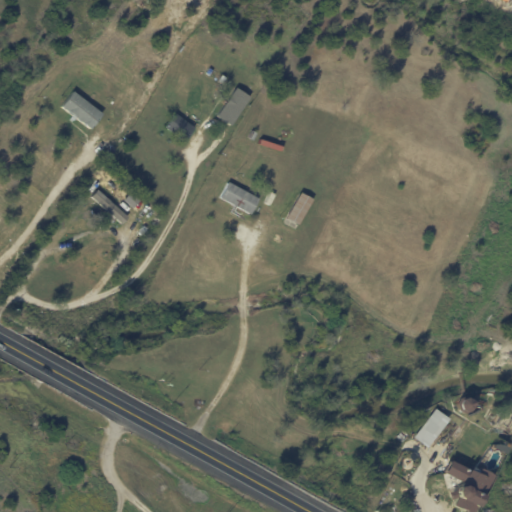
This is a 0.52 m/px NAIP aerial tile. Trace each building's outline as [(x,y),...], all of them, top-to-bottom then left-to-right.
[(229,126),(247,97),(233,88),(215,117),(229,126)] [(58,108),(88,129),(99,113),(69,92),(58,108)] [(202,113),(207,107),(212,111),(207,117),(202,113)] [(175,114),(193,128),(183,142),(165,128),(175,114)] [(255,134),(251,142),(245,139),(249,132),(255,134)] [(255,202),(247,216),(217,199),(225,184),(256,200),(255,202)] [(88,198),(120,223),(126,216),(94,190),(88,198)] [(113,193),(119,199),(115,203),(109,197),(113,193)] [(267,206),(263,204),(268,193),(273,196),(268,206),(267,206)] [(299,195),(309,201),(294,227),(282,220),(297,194),(299,195)] [(445,419),(431,409),(411,437),(425,448),(445,419)] [(479,467),(487,457),(495,464),(486,473),(479,467)] [(472,511),(491,475),(479,469),(471,472),(448,460),(442,471),(444,476),(424,483),(433,511),(440,511),(455,507),(459,510),(460,511),(472,511)]
